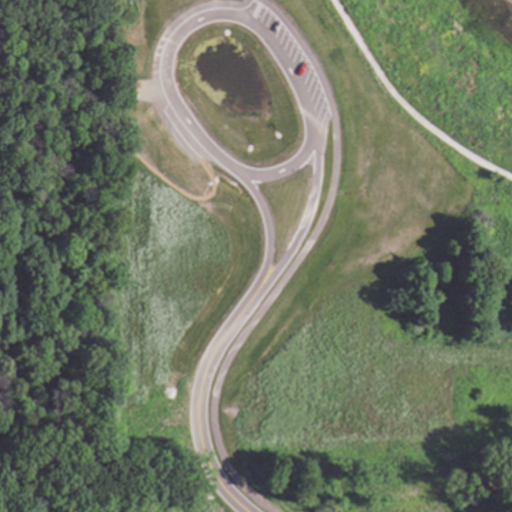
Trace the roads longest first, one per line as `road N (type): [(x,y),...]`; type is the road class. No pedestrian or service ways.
road 1 (residential): [(262,281),(281,263),(308,205),(316,166),(307,114),(262,35),(230,16),(211,17),(175,36),(162,81),(169,101),(262,213),(262,281)]
road 2 (residential): [(244,511),(215,481),(196,409),(200,379),(220,340),(262,281)]
